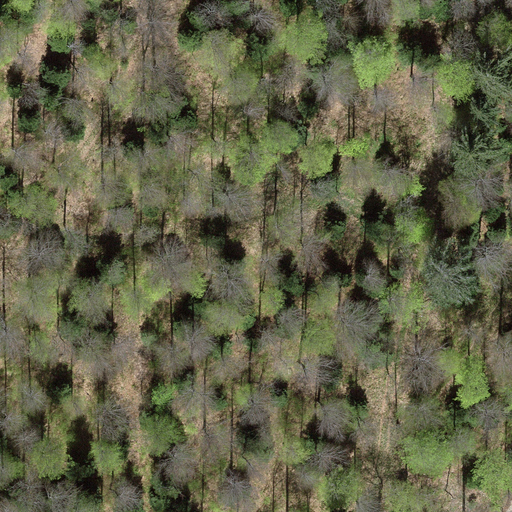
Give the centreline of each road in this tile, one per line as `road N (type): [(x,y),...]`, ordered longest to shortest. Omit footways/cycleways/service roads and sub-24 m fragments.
road 1 (track): [(478,0),(372,511)]
road 2 (track): [(0,267),(181,0)]
road 3 (track): [(378,483),(511,272)]
